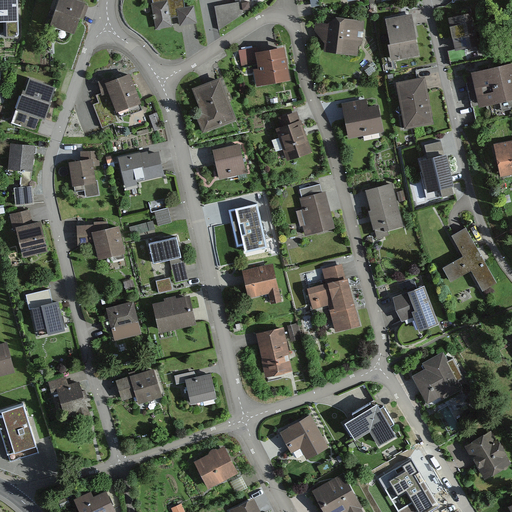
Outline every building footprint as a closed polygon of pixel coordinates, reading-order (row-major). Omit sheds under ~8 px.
[(21,0),(0,0),(0,24),(10,24),(11,38),(24,37),(21,0)] [(85,6),(69,0),(58,0),(47,31),(72,41),(81,17),(85,6)] [(186,0),(150,0),(156,27),(177,23),(178,28),(199,24),(196,9),(188,10),(186,0)] [(414,13),(383,19),(392,64),(423,58),(414,13)] [(365,22),(332,17),(329,32),(326,52),(359,57),(365,22)] [(476,17),(449,20),(454,51),(480,47),(476,17)] [(286,48),(252,54),(258,86),(292,79),(289,62),(286,48)] [(511,69),(473,77),(479,112),(511,105),(511,69)] [(138,102),(129,75),(115,80),(102,84),(108,101),(95,105),(102,128),(117,123),(113,110),(138,102)] [(426,79),(399,85),(408,132),(435,127),(426,79)] [(56,91),(30,80),(12,123),(38,133),(47,111),(56,91)] [(235,119),(221,80),(194,90),(204,117),(196,120),(200,131),(235,119)] [(370,100),(342,104),(347,139),(385,133),(381,105),(371,107),(370,100)] [(297,111),(276,118),(290,160),(312,153),(304,131),(297,111)] [(428,150),(445,148),(443,139),(426,142),(428,150)] [(511,141),(495,145),(501,177),(511,175),(511,141)] [(36,146),(11,143),(8,168),(33,170),(35,148),(36,146)] [(241,144),(212,150),(219,179),(247,173),(241,144)] [(445,150),(417,157),(426,195),(455,188),(445,150)] [(136,156),(118,160),(124,186),(164,178),(158,151),(136,156)] [(80,158),(69,160),(73,185),(84,183),(87,198),(101,195),(93,155),(80,158)] [(395,183),(365,191),(372,218),(374,228),(405,220),(395,183)] [(321,184),(297,190),(307,232),(331,227),(326,206),(321,184)] [(33,189),(14,190),(15,206),(34,205),(33,189)] [(256,206),(232,212),(239,244),(245,243),(247,251),(265,246),(256,206)] [(170,209),(155,212),(159,228),(174,224),(170,209)] [(29,224),(16,227),(24,257),(48,251),(41,221),(29,224)] [(94,224),(77,225),(78,244),(95,245),(98,258),(126,252),(118,223),(105,226),(94,224)] [(469,227),(451,238),(461,256),(443,267),(452,283),(472,272),(484,293),(501,283),(469,227)] [(177,236),(148,243),(153,264),(167,260),(173,284),(188,281),(179,245),(177,236)] [(273,264),(244,271),(250,299),(268,294),(271,304),(282,302),(273,264)] [(343,264),(322,269),(326,285),(308,290),(313,313),(330,308),(336,331),(359,325),(343,264)] [(437,321),(423,282),(393,293),(403,320),(415,315),(419,327),(437,321)] [(49,287),(27,292),(37,337),(66,330),(59,300),(52,302),(49,287)] [(170,297),(153,302),(161,333),(196,324),(189,293),(170,297)] [(134,302),(105,309),(112,339),(141,332),(134,302)] [(284,327),(258,333),(268,381),(293,375),(284,327)] [(0,372),(15,370),(8,339),(0,341),(0,372)] [(459,385),(444,355),(425,364),(428,370),(415,377),(427,401),(459,385)] [(162,395),(154,367),(133,373),(116,378),(123,399),(137,395),(139,402),(162,395)] [(217,400),(210,373),(193,378),(185,380),(192,406),(217,400)] [(79,380),(53,387),(63,422),(89,415),(83,394),(79,380)] [(24,399),(0,406),(0,426),(11,462),(40,453),(30,419),(24,399)] [(379,401),(343,419),(353,439),(370,431),(377,444),(396,435),(379,401)] [(441,409),(449,436),(468,430),(460,403),(441,409)] [(315,425),(309,415),(282,431),(292,449),(301,444),(308,457),(327,447),(315,425)] [(509,468),(492,436),(468,449),(486,481),(509,468)] [(223,446),(197,461),(210,485),(237,471),(229,457),(223,446)] [(411,461),(380,479),(399,511),(420,511),(436,503),(411,461)] [(361,511),(346,483),(318,498),(325,511),(361,511)] [(92,489),(74,497),(81,511),(112,511),(117,510),(106,488),(104,490),(94,494),(92,489)] [(258,511),(253,502),(233,511),(258,511)]
